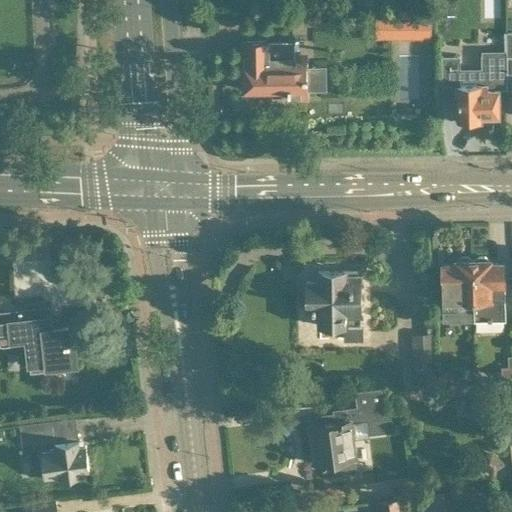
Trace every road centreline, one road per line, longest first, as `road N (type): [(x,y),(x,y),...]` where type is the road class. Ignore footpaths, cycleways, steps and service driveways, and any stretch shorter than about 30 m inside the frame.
road 1 (secondary): [(181,191),(511,187)]
road 2 (tertiary): [(181,191),(164,0)]
road 3 (tertiary): [(132,0),(148,189)]
road 4 (tertiary): [(196,511),(178,335)]
road 5 (tertiary): [(148,189),(159,289),(178,335)]
road 6 (secondary): [(0,186),(148,189)]
road 7 (tertiary): [(178,335),(181,191)]
